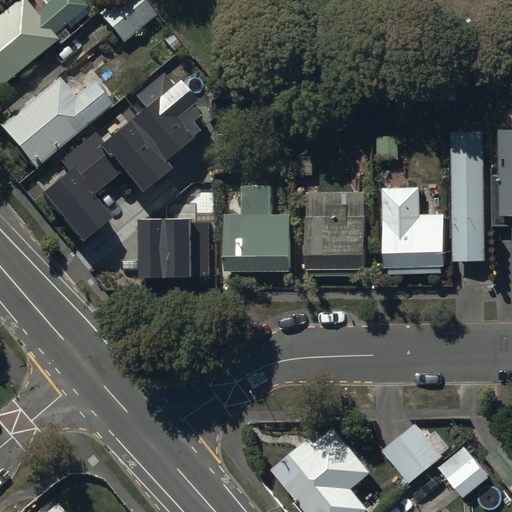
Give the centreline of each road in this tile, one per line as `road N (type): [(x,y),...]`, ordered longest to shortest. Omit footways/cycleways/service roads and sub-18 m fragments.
road 1 (residential): [(511,353),(276,363),(206,402),(156,443)]
road 2 (tertiary): [(94,369),(0,254)]
road 3 (residential): [(94,369),(0,446)]
